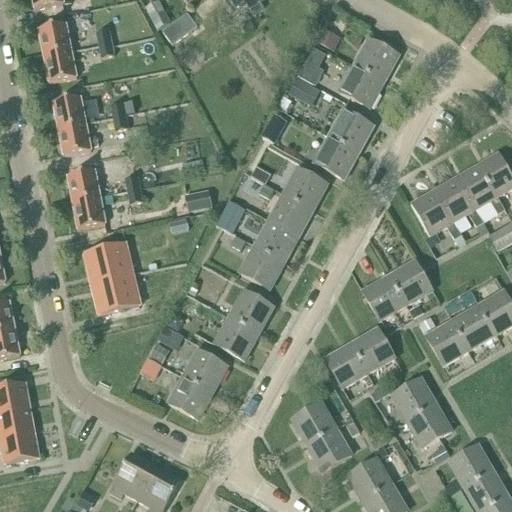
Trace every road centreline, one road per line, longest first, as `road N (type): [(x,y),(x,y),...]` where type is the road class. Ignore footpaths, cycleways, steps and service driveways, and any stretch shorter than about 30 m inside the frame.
road 1 (residential): [(226,469),(84,405),(62,379),(0,47)]
road 2 (residential): [(226,469),(452,62)]
